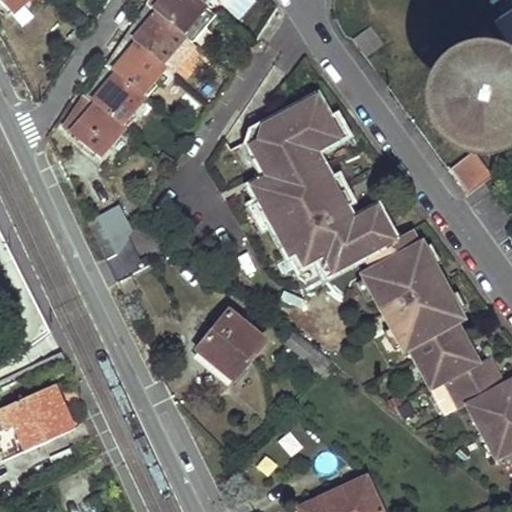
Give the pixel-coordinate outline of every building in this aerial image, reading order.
[(0,0),(0,1),(12,15),(28,0),(0,0)] [(148,0),(145,6),(154,13),(180,36),(204,9),(202,6),(194,0),(148,0)] [(194,0),(202,6),(204,9),(210,0),(194,0)] [(145,6),(135,20),(145,25),(154,13),(145,6)] [(204,9),(180,36),(183,39),(193,47),(217,19),(204,9)] [(511,10),(493,23),(511,50),(511,10)] [(135,20),(124,37),(133,44),(160,66),(183,39),(180,36),(154,13),(145,25),(135,20)] [(353,41),(366,58),(383,46),(370,28),(353,41)] [(77,46),(82,37),(75,29),(68,36),(77,46)] [(473,40),(480,50),(490,43),(483,33),(473,40)] [(124,37),(115,50),(124,55),(133,44),(124,37)] [(115,50),(104,67),(114,75),(139,97),(163,69),(160,66),(133,44),(124,55),(115,50)] [(104,67),(94,81),(105,86),(114,75),(104,67)] [(163,69),(139,97),(142,100),(146,102),(157,90),(161,94),(173,78),(163,69)] [(94,81),(82,98),(119,127),(142,100),(139,97),(114,75),(105,86),(94,81)] [(441,110),(441,116),(442,122),(445,127),(448,132),(453,136),(458,139),(464,141),(470,141),(476,141),(482,139),(487,136),(492,133),(496,128),(498,123),(500,117),(500,111),(499,105),(497,99),(494,94),(490,89),(485,86),(480,84),(474,82),(468,82),(462,83),(456,85),(451,89),(447,93),(444,98),(442,104),(441,110)] [(72,113),(61,129),(97,160),(122,130),(119,127),(82,98),(72,113)] [(314,102),(259,130),(249,152),(262,177),(265,184),(258,187),(250,191),(286,261),(293,257),(301,271),(321,260),(330,278),(360,264),(367,277),(360,281),(400,357),(405,355),(412,368),(417,366),(421,374),(416,376),(440,420),(460,409),(461,411),(467,408),(478,426),(482,424),(491,442),(487,444),(497,462),(511,454),(511,385),(504,390),(488,363),(479,367),(459,329),(464,325),(443,286),(436,290),(430,278),(437,274),(423,247),(419,249),(412,236),(393,245),(376,213),(352,225),(344,212),(336,216),(329,202),(337,197),(315,156),(337,144),(314,102)] [(483,165),(473,152),(448,172),(457,184),(483,165)] [(492,178),(483,165),(457,184),(467,197),(492,178)] [(262,177),(255,180),(258,187),(265,184),(262,177)] [(337,197),(329,202),(336,216),(344,212),(348,210),(340,195),(337,197)] [(98,223),(114,256),(127,237),(131,231),(118,207),(97,221),(98,223)] [(98,223),(88,228),(104,261),(114,256),(98,223)] [(116,282),(150,267),(145,257),(138,260),(127,237),(114,256),(104,261),(116,282)] [(150,267),(116,282),(123,296),(137,289),(133,280),(152,270),(150,267)] [(437,274),(430,278),(436,290),(443,286),(446,284),(440,273),(437,274)] [(196,351),(232,381),(247,363),(263,344),(227,314),(218,323),(215,320),(206,330),(210,333),(196,351)] [(282,345),(302,361),(314,347),(293,330),(282,345)] [(314,347),(302,361),(320,375),(332,362),(314,347)] [(417,366),(412,368),(416,376),(421,374),(417,366)] [(54,388),(0,410),(0,463),(0,464),(73,430),(68,418),(54,388)] [(482,424),(478,426),(487,444),(491,442),(482,424)] [(290,458),(304,448),(292,431),(277,441),(290,458)] [(86,444),(77,448),(82,458),(91,453),(86,444)] [(299,511),(379,511),(364,480),(299,511)]
